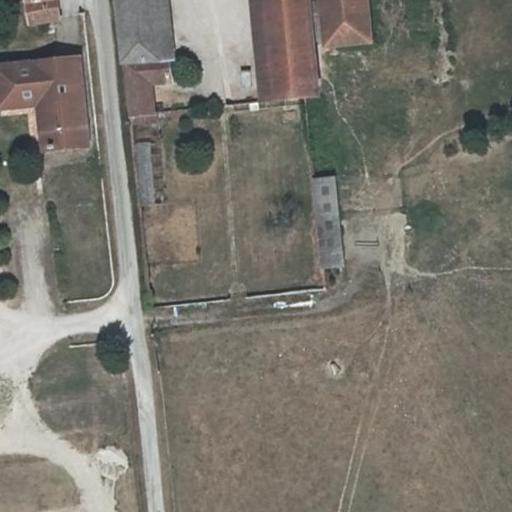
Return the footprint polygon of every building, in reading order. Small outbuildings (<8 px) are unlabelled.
[(37,0),(40,26),(72,23),(69,0),(37,0)] [(187,93),(183,47),(172,48),(168,0),(133,0),(141,88),(153,231),(161,231),(153,141),(173,139),(172,127),(168,127),(166,95),(187,93)] [(180,0),(168,0),(172,48),(183,47),(180,0)] [(330,65),(330,56),(325,0),(280,0),(290,118),(334,114),(330,65)] [(384,0),(339,0),(343,64),(389,59),(384,0)] [(30,109),(47,107),(55,106),(61,152),(97,148),(87,60),(26,67),(30,109)] [(13,111),(30,109),(26,67),(9,69),(13,111)] [(54,153),(61,152),(55,106),(47,107),(54,153)] [(348,192),(327,195),(336,284),(357,281),(348,192)]
